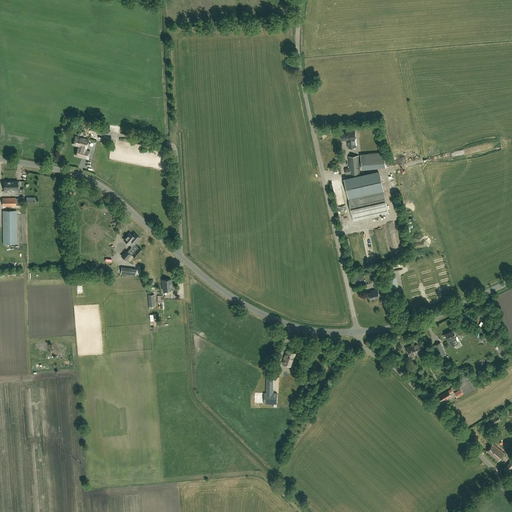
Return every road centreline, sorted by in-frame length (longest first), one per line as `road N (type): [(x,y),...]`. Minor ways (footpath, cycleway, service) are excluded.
road 1 (tertiary): [(356,332),(304,329),(247,307),(98,184),(0,158)]
road 2 (unclassified): [(356,332),(299,64),(302,0)]
road 3 (unclassified): [(511,489),(356,332)]
road 4 (tertiary): [(356,332),(414,323),(511,281)]
